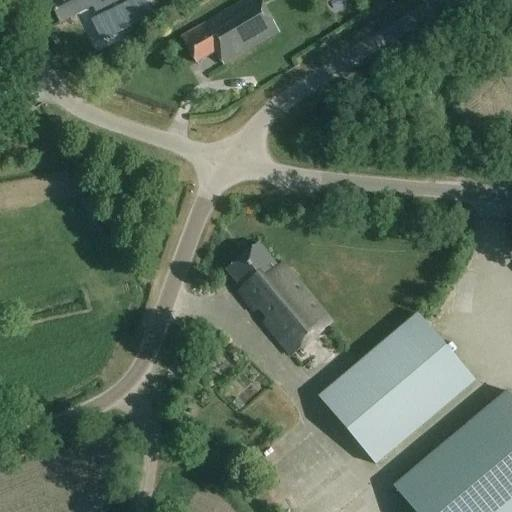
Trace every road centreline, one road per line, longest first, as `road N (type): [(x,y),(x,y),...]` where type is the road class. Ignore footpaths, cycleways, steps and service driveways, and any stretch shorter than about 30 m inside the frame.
road 1 (unclassified): [(0,446),(95,408),(138,371),(221,163)]
road 2 (unclassified): [(511,198),(221,163)]
road 3 (unclassified): [(221,163),(64,101),(7,0)]
road 4 (unclassified): [(221,163),(264,117),(437,0)]
road 5 (track): [(156,334),(137,511)]
